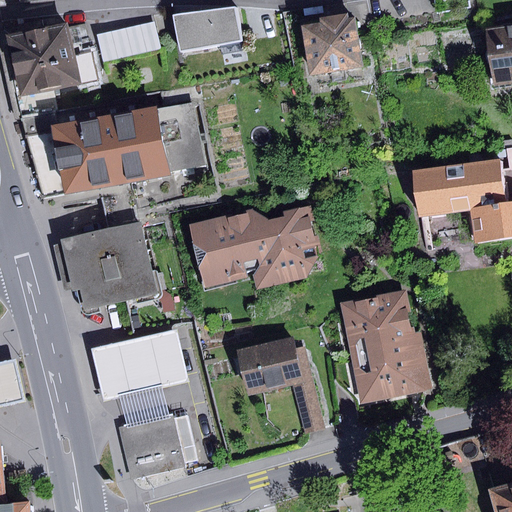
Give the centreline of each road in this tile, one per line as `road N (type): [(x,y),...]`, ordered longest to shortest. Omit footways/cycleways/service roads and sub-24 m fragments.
road 1 (residential): [(162,511),(511,408)]
road 2 (primary): [(11,226),(80,511)]
